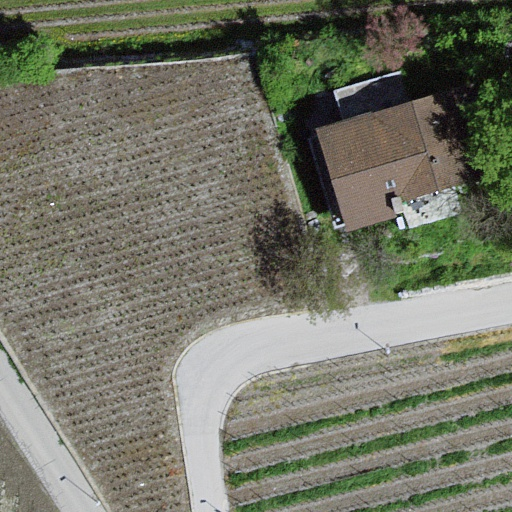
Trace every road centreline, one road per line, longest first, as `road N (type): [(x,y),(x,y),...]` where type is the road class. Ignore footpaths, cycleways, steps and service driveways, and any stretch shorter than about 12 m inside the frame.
road 1 (track): [(207,511),(197,434),(202,367),(264,346),(511,308)]
road 2 (track): [(0,385),(74,511)]
